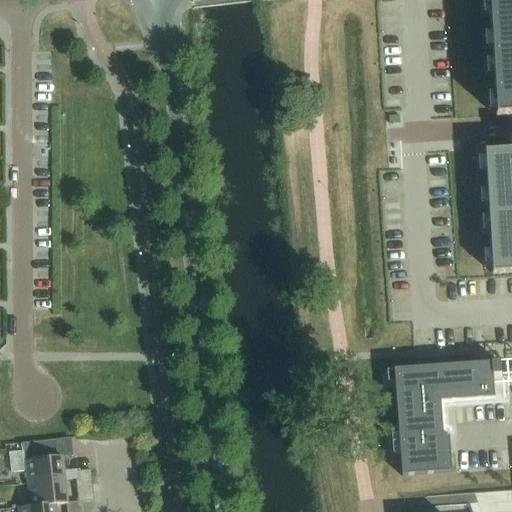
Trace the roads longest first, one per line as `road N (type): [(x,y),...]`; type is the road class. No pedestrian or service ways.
road 1 (secondary): [(155,0),(170,60),(220,511)]
road 2 (residential): [(35,396),(22,363),(22,0)]
road 3 (unknown): [(370,502),(483,493),(498,511)]
